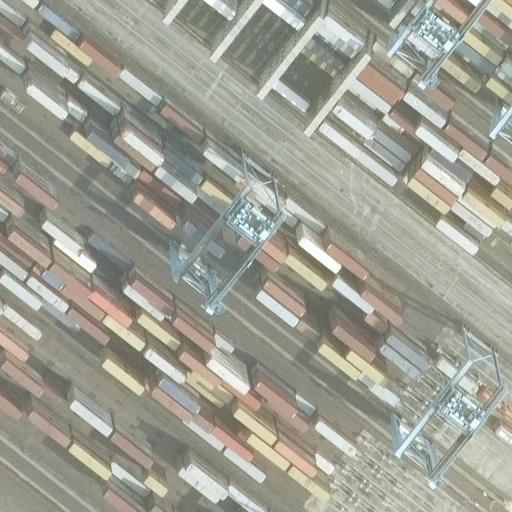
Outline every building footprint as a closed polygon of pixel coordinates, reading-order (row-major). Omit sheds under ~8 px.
[(0,68),(0,80),(20,95),(26,87),(0,68)] [(191,237),(273,287),(282,273),(283,271),(294,253),(253,228),(257,221),(238,215),(242,200),(232,193),(219,190),(198,177),(200,178),(188,170),(157,162),(156,161),(145,158),(141,174),(145,175),(147,176),(159,180),(177,191),(174,203),(193,215),(200,203),(205,205),(195,220),(191,237)] [(322,219),(268,178),(258,191),(270,200),(261,212),(302,244),(322,219)] [(0,256),(22,270),(15,281),(50,304),(59,291),(48,283),(57,270),(50,265),(51,262),(38,254),(57,224),(19,199),(0,228),(0,256)] [(78,248),(120,274),(131,255),(90,229),(78,248)] [(129,268),(144,282),(149,276),(134,262),(129,268)] [(0,415),(14,423),(38,400),(45,466),(136,511),(258,511),(257,505),(193,472),(188,483),(184,445),(168,429),(148,449),(145,421),(131,423),(90,402),(92,419),(82,420),(7,383),(5,364),(0,369),(0,337),(10,318),(0,307),(0,415)] [(0,511),(22,511),(1,498),(0,498),(0,511)]
